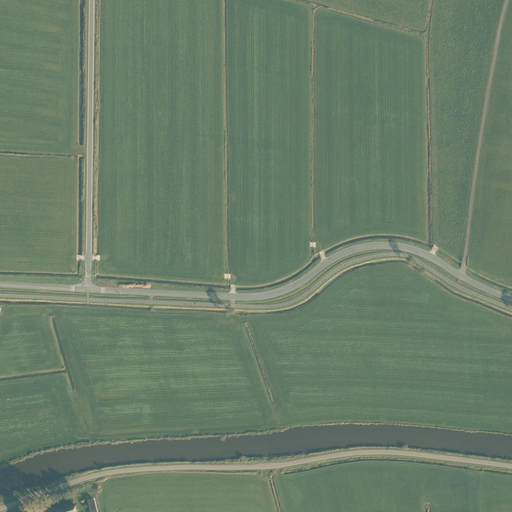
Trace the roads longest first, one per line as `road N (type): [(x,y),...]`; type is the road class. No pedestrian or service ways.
road 1 (tertiary): [(0,508),(134,469),(268,466),(366,452),(511,466)]
road 2 (secondary): [(511,299),(393,246),(344,253),(262,296),(88,289)]
road 3 (tertiary): [(88,289),(91,0)]
